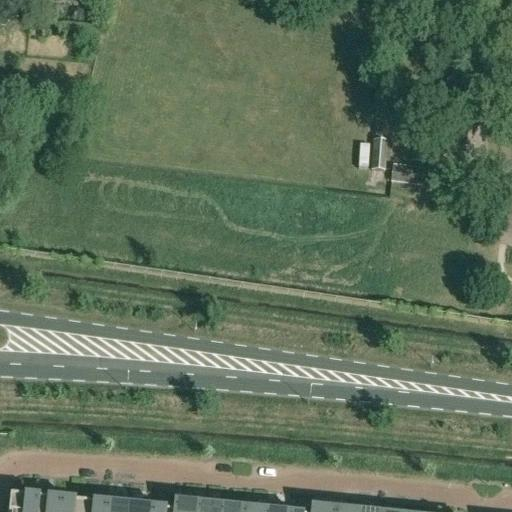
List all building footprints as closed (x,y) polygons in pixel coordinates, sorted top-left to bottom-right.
[(446,169),(446,170),(480,173),(484,134),(450,131),(448,154),(432,152),(431,168),(446,169)] [(373,143),(371,172),(384,173),(386,144),(373,143)] [(393,168),(391,184),(422,188),(424,172),(393,168)] [(36,511),(37,502),(10,499),(8,511),(36,511)] [(59,511),(60,504),(37,502),(36,511),(59,511)]
